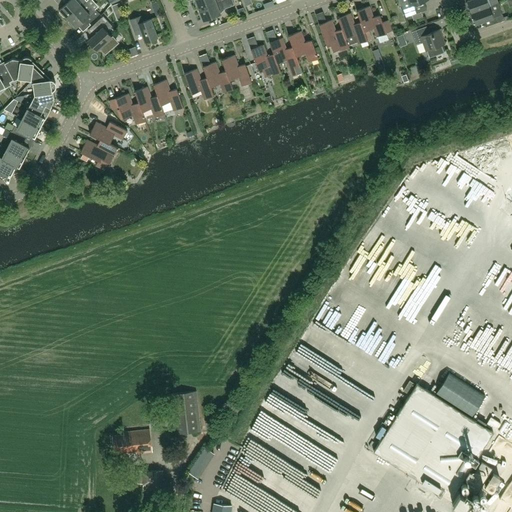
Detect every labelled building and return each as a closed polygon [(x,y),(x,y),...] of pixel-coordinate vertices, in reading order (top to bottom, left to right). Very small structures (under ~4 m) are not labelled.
[(66,16),(68,18),(86,1),(84,0),(68,0),(69,1),(59,9),(60,10),(60,13),(63,17),(66,16)] [(195,0),(199,10),(216,3),(223,0),(195,0)] [(216,3),(199,10),(203,20),(221,13),(225,8),(234,5),(232,0),(223,0),(216,3)] [(399,0),(403,8),(406,17),(412,15),(420,12),(421,11),(418,3),(424,1),(426,0),(399,0)] [(471,12),(489,6),(498,3),(497,0),(468,0),(467,1),(471,12)] [(73,27),(75,26),(76,27),(85,19),(89,23),(100,14),(96,9),(94,10),(86,1),(68,18),(70,20),(69,23),(73,27)] [(119,2),(112,5),(115,12),(122,9),(119,2)] [(489,6),(471,12),(476,24),(483,21),(490,19),(492,24),(504,20),(500,9),(498,3),(489,6)] [(388,19),(382,21),(380,14),(373,17),(369,6),(357,10),(361,22),(361,21),(364,31),(365,31),(374,27),(377,36),(378,36),(380,42),(388,39),(386,33),(387,33),(386,32),(392,30),(388,19)] [(368,40),(365,31),(364,31),(361,21),(361,22),(355,24),(350,12),(338,17),(342,28),(346,38),(346,37),(348,44),(357,41),(358,43),(368,40)] [(93,37),(88,41),(97,50),(101,47),(106,53),(117,43),(112,37),(106,31),(112,26),(103,16),(95,23),(101,29),(93,37)] [(134,31),(140,29),(145,42),(157,37),(150,19),(142,22),(140,16),(130,20),(134,31)] [(346,38),(342,28),(336,31),(332,19),(319,24),(326,45),(330,43),(333,52),(339,49),(339,50),(349,46),(348,44),(346,37),(346,38)] [(427,26),(411,31),(416,45),(423,42),(426,50),(427,50),(429,58),(444,52),(441,45),(447,43),(441,29),(429,33),(427,26)] [(296,55),(306,52),(309,61),(318,58),(312,39),(305,42),(301,30),(288,35),(292,46),(293,46),(296,55)] [(296,55),(293,46),(292,46),(286,49),(282,37),(270,42),(274,53),(277,62),(278,62),(286,59),(293,76),(302,72),(300,65),(296,55)] [(274,53),(268,55),(263,44),(251,49),(258,69),(268,66),(271,75),(281,71),(278,62),(277,62),(274,53)] [(230,80),(239,77),(242,86),(252,82),(245,64),(238,66),(234,55),(222,59),(226,71),(226,70),(230,80)] [(29,57),(27,56),(24,57),(23,58),(21,60),(22,60),(19,77),(30,79),(32,80),(42,70),(33,61),(32,59),(31,58),(29,57)] [(19,77),(22,60),(21,60),(12,58),(4,63),(9,71),(4,74),(9,83),(19,77)] [(226,70),(226,71),(220,73),(216,61),(203,66),(207,77),(211,87),(220,83),(223,93),(233,89),(230,80),(226,70)] [(197,68),(184,73),(192,94),(201,90),(204,99),(214,96),(211,87),(207,77),(201,80),(197,68)] [(35,93),(53,90),(53,91),(55,89),(56,88),(56,86),(56,83),(55,82),(53,80),(51,79),(42,70),(32,80),(34,82),(35,93)] [(0,87),(4,85),(5,87),(10,85),(9,83),(4,74),(0,75),(0,87)] [(184,107),(177,89),(177,88),(170,91),(166,79),(153,84),(157,95),(158,95),(161,105),(170,101),(174,110),(184,107)] [(142,112),(143,112),(152,108),(155,117),(165,114),(161,105),(158,95),(157,95),(151,98),(147,86),(135,91),(139,102),(142,112)] [(54,100),(53,91),(53,90),(35,93),(30,104),(39,108),(42,103),(50,108),(54,100)] [(139,102),(133,104),(128,93),(116,98),(123,119),(133,115),(136,124),(146,121),(143,112),(142,112),(139,102)] [(27,109),(22,119),(40,128),(45,118),(36,113),(39,108),(30,104),(28,103),(25,108),(27,109)] [(15,127),(13,132),(24,138),(26,133),(35,138),(40,128),(22,119),(17,128),(15,127)] [(90,134),(100,139),(101,139),(110,144),(110,143),(114,135),(123,139),(127,130),(110,121),(107,127),(96,122),(90,134)] [(24,158),(29,148),(21,143),(24,138),(13,132),(11,132),(3,147),(24,158)] [(101,139),(100,139),(97,145),(87,140),(81,152),(98,161),(96,165),(105,170),(108,162),(110,163),(113,157),(114,157),(119,148),(110,143),(110,144),(101,139)] [(0,157),(19,167),(24,158),(3,147),(0,153),(0,157)] [(19,167),(0,157),(0,175),(2,179),(3,178),(2,178),(10,175),(11,175),(12,174),(17,171),(19,167)] [(480,223),(493,202),(447,175),(434,196),(480,223)] [(511,177),(502,194),(511,199),(511,177)] [(423,242),(430,247),(448,223),(453,220),(454,219),(447,213),(444,215),(439,207),(437,206),(427,219),(422,212),(428,205),(420,199),(409,205),(406,203),(403,206),(393,213),(398,221),(392,217),(383,229),(393,237),(411,212),(412,212),(415,217),(405,230),(413,242),(417,239),(421,234),(427,230),(421,239),(423,242)] [(446,239),(444,237),(437,247),(446,253),(444,257),(451,261),(469,232),(456,224),(446,239)] [(365,277),(391,289),(405,261),(395,257),(390,267),(382,263),(384,258),(370,252),(365,262),(371,265),(365,277)] [(434,276),(439,268),(432,263),(427,271),(434,276)] [(418,274),(409,269),(394,295),(404,301),(409,292),(416,296),(424,283),(416,278),(418,274)] [(359,291),(348,285),(329,318),(344,326),(361,296),(358,293),(359,291)] [(369,310),(364,307),(348,331),(366,342),(387,309),(375,301),(369,310)] [(376,345),(398,357),(414,327),(407,323),(403,331),(397,327),(402,318),(394,313),(376,345)] [(462,331),(456,343),(463,346),(468,334),(462,331)] [(420,378),(428,382),(438,364),(430,360),(420,378)] [(441,394),(458,403),(467,384),(450,376),(441,394)] [(458,489),(494,432),(417,383),(374,451),(465,510),(463,511),(479,511),(484,505),(458,489)] [(173,434),(200,431),(196,390),(169,393),(173,434)] [(505,430),(502,420),(492,422),(495,432),(505,430)] [(286,438),(261,421),(254,430),(280,448),(286,438)] [(136,453),(152,452),(150,429),(124,432),(124,434),(112,436),(114,454),(136,451),(136,453)] [(199,458),(195,456),(191,464),(199,467),(200,463),(205,465),(212,448),(204,445),(199,458)] [(481,461),(465,486),(476,493),(491,468),(481,461)] [(375,480),(387,486),(393,474),(373,465),(370,470),(379,474),(375,480)] [(137,484),(144,484),(144,491),(163,491),(163,471),(137,471),(137,484)] [(492,473),(485,484),(491,489),(499,477),(492,473)] [(499,487),(490,496),(494,500),(502,490),(499,487)] [(230,511),(232,505),(214,503),(212,511),(230,511)]
